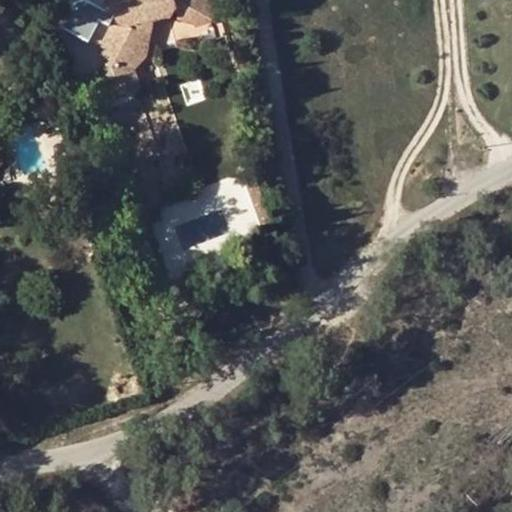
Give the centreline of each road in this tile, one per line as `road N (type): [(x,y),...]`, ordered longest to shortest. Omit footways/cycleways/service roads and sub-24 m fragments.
road 1 (residential): [(0,465),(57,462),(243,376),(381,234),(511,175)]
road 2 (unknown): [(322,295),(267,0)]
